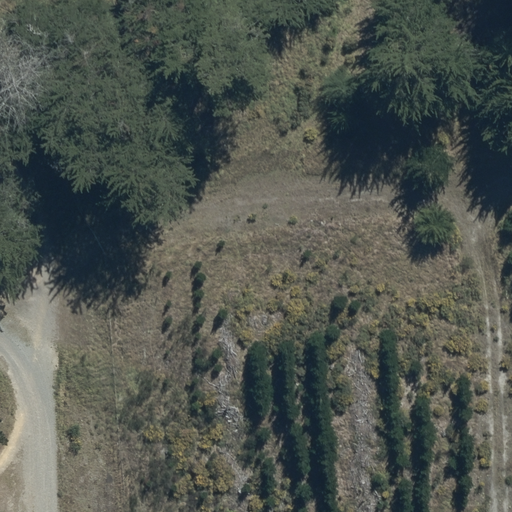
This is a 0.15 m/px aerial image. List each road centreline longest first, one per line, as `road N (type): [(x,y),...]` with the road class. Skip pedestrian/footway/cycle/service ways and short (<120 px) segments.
road 1 (track): [(511,177),(161,224),(61,267)]
road 2 (track): [(48,511),(43,328)]
road 3 (track): [(61,267),(0,160)]
